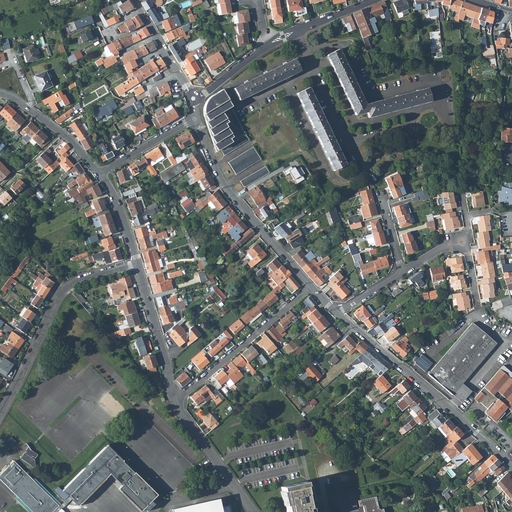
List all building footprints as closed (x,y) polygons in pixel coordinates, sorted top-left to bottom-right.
[(121,5),(119,2),(116,3),(119,9),(123,15),(134,9),(128,0),(121,5)] [(147,0),(141,2),(146,10),(153,7),(152,6),(155,5),(156,6),(161,4),(162,1),(161,0),(147,0)] [(280,8),(278,0),(269,0),(271,9),(280,8)] [(302,8),(300,0),(295,0),(286,2),(287,6),(288,12),(295,11),(296,17),(305,13),(304,8),(302,8)] [(399,0),(392,3),(397,13),(401,12),(407,9),(409,8),(405,0),(399,0)] [(427,3),(426,0),(413,0),(413,10),(420,10),(420,4),(424,4),(427,3)] [(426,0),(427,3),(427,9),(427,11),(431,10),(431,5),(430,3),(434,2),(434,0),(426,0)] [(462,2),(456,0),(455,0),(452,11),(458,13),(462,2)] [(383,14),(381,8),(386,6),(384,1),(367,8),(373,23),(375,22),(374,18),(383,14)] [(218,4),(219,15),(231,13),(229,2),(218,4)] [(458,20),(463,21),(464,16),(473,19),(470,27),(479,30),(479,25),(478,21),(477,20),(481,8),(462,2),(458,13),(458,15),(458,20)] [(273,21),(282,19),(280,8),(271,9),(273,21)] [(373,23),(367,8),(352,14),(358,28),(358,29),(362,38),(367,52),(371,51),(367,36),(377,32),(373,23)] [(485,22),(484,22),(487,10),(481,8),(477,20),(478,21),(479,25),(484,26),(485,22)] [(438,9),(427,12),(428,18),(438,16),(438,9)] [(237,12),(236,12),(238,23),(246,22),(249,21),(247,10),(237,12)] [(492,24),(493,12),(487,10),(484,22),(485,22),(492,24)] [(100,12),(97,13),(105,27),(108,26),(105,21),(100,12)] [(154,23),(168,17),(166,14),(161,16),(159,12),(150,17),(154,23)] [(358,28),(352,14),(343,18),(346,25),(349,24),(351,28),(350,29),(351,31),(358,28)] [(108,26),(119,21),(117,18),(120,17),(119,15),(105,21),(108,26)] [(130,19),(136,29),(143,24),(137,15),(130,19)] [(68,22),(70,30),(94,24),(92,16),(68,22)] [(165,32),(176,27),(171,17),(161,21),(165,32)] [(127,31),(128,33),(136,29),(130,19),(124,23),(125,24),(118,27),(121,32),(127,31)] [(238,23),(236,24),(238,35),(246,33),(248,33),(246,22),(238,23)] [(165,34),(169,41),(178,36),(179,39),(186,35),(182,26),(165,34)] [(88,31),(90,37),(92,37),(93,39),(102,34),(100,30),(98,27),(88,31)] [(145,27),(131,36),(134,43),(150,35),(145,27)] [(235,35),(238,47),(248,45),(246,33),(238,35),(235,35)] [(131,36),(129,35),(118,40),(122,48),(134,43),(131,36)] [(1,40),(4,50),(10,48),(7,38),(1,40)] [(169,47),(178,63),(181,61),(191,56),(196,53),(194,50),(188,53),(184,50),(181,45),(185,42),(182,38),(169,47)] [(122,48),(118,40),(113,43),(117,51),(117,50),(122,48)] [(148,53),(156,49),(152,41),(143,45),(148,53)] [(97,67),(103,63),(112,58),(113,59),(115,58),(119,56),(117,54),(118,53),(117,50),(117,51),(113,43),(107,45),(109,49),(108,50),(109,53),(110,52),(113,56),(111,57),(109,56),(103,59),(102,58),(95,62),(97,67)] [(34,48),(33,45),(22,49),(26,62),(37,58),(36,54),(38,53),(39,52),(38,49),(36,47),(34,48)] [(143,55),(148,53),(143,45),(139,47),(143,55)] [(143,55),(139,47),(133,50),(138,58),(143,55)] [(505,48),(496,49),(497,55),(498,61),(507,59),(508,65),(511,64),(510,60),(511,59),(511,48),(509,48),(506,48),(505,48)] [(80,50),(67,57),(69,64),(83,56),(80,50)] [(124,56),(127,55),(130,61),(134,59),(138,58),(133,50),(123,54),(124,56)] [(369,117),(431,100),(428,87),(365,105),(339,50),(327,56),(355,115),(367,112),(369,117)] [(225,63),(219,54),(205,62),(212,73),(218,69),(217,67),(225,63)] [(495,77),(498,76),(494,54),(490,55),(492,67),(494,67),(495,77)] [(181,61),(190,76),(200,70),(194,61),(191,56),(181,61)] [(106,68),(117,61),(115,58),(113,59),(112,58),(103,63),(106,68)] [(152,60),(157,70),(159,73),(162,71),(160,68),(165,66),(161,58),(155,62),(153,58),(151,60),(152,60)] [(127,63),(124,65),(129,78),(134,75),(139,72),(136,67),(137,66),(134,59),(130,61),(127,62),(127,63)] [(239,101),(300,71),(295,59),(233,88),(239,101)] [(152,60),(148,62),(154,72),(157,70),(152,60)] [(144,79),(154,72),(148,62),(138,69),(140,72),(144,79)] [(52,86),(45,71),(33,76),(40,91),(52,86)] [(139,82),(144,79),(140,72),(139,72),(134,75),(139,82)] [(129,78),(114,88),(119,95),(136,84),(139,82),(134,75),(129,78)] [(499,81),(489,83),(491,92),(501,93),(499,81)] [(157,85),(155,87),(148,91),(150,96),(152,103),(155,102),(153,96),(159,93),(161,95),(165,93),(164,92),(169,90),(166,82),(161,84),(157,85)] [(137,96),(144,91),(141,86),(133,91),(137,96)] [(334,171),(345,165),(308,88),(297,93),(334,171)] [(223,108),(224,111),(231,107),(222,90),(208,99),(205,104),(202,113),(203,116),(206,125),(216,152),(220,150),(232,143),(230,139),(233,137),(225,124),(227,122),(220,110),(223,108)] [(63,95),(60,91),(42,101),(44,105),(48,103),(53,113),(57,111),(53,103),(58,101),(60,106),(63,105),(64,106),(69,103),(64,94),(63,95)] [(114,99),(92,110),(98,122),(113,115),(111,111),(118,107),(114,99)] [(177,111),(175,112),(173,109),(172,107),(176,105),(175,102),(164,108),(166,112),(164,113),(169,122),(178,117),(177,116),(179,115),(177,111)] [(71,108),(72,108),(67,112),(56,120),(58,124),(70,116),(70,117),(78,112),(77,109),(80,108),(79,103),(71,108)] [(0,113),(8,121),(16,113),(8,104),(0,112),(0,113)] [(126,115),(134,112),(131,105),(123,109),(126,115)] [(232,143),(245,134),(231,107),(224,111),(223,108),(220,110),(227,122),(225,124),(233,137),(230,139),(232,143)] [(157,129),(169,122),(164,113),(162,109),(155,113),(156,118),(155,118),(154,117),(153,118),(157,129)] [(6,123),(15,131),(25,120),(16,113),(8,121),(6,123)] [(149,126),(143,116),(129,124),(136,135),(145,130),(144,128),(149,126)] [(77,119),(69,124),(72,128),(80,123),(77,119)] [(24,135),(26,133),(32,138),(39,130),(31,122),(20,133),(23,135),(24,135)] [(80,123),(72,128),(80,140),(88,136),(81,125),(80,123)] [(511,129),(500,128),(500,132),(499,143),(511,143),(511,138),(511,137),(511,129)] [(29,141),(33,145),(36,142),(42,148),(50,140),(39,130),(32,138),(30,140),(29,141)] [(181,149),(194,142),(187,131),(175,139),(181,149)] [(245,134),(232,143),(220,150),(224,156),(249,141),(245,134)] [(120,135),(112,140),(114,143),(113,143),(117,149),(125,144),(120,135)] [(80,141),(85,150),(93,145),(91,142),(91,141),(89,138),(88,136),(80,140),(80,141)] [(110,158),(114,155),(111,151),(112,151),(108,143),(107,143),(106,142),(103,140),(94,144),(96,150),(99,149),(101,153),(102,154),(103,156),(100,157),(103,162),(106,160),(107,160),(110,158)] [(67,143),(59,150),(62,154),(65,152),(71,147),(67,143)] [(236,174),(260,160),(253,147),(228,162),(236,174)] [(47,148),(32,163),(37,168),(39,166),(37,164),(39,164),(39,165),(40,164),(43,168),(51,161),(46,156),(50,152),(47,148)] [(152,166),(150,163),(162,156),(157,148),(147,154),(143,157),(150,168),(152,167),(152,166)] [(195,167),(202,163),(195,150),(185,156),(186,158),(177,164),(174,166),(160,174),(162,179),(163,182),(165,185),(166,184),(165,181),(185,169),(183,165),(184,164),(189,161),(188,161),(190,160),(195,167)] [(62,154),(53,163),(56,167),(59,164),(58,163),(65,157),(66,158),(69,155),(65,152),(62,154)] [(185,156),(183,153),(174,158),(177,164),(186,158),(185,156)] [(174,166),(177,164),(174,158),(172,155),(169,157),(174,166)] [(162,156),(150,163),(152,166),(163,159),(162,156)] [(66,172),(73,165),(66,158),(65,157),(58,163),(59,164),(66,172)] [(143,157),(127,166),(128,168),(132,174),(138,171),(145,166),(147,169),(150,174),(151,173),(151,174),(153,173),(151,170),(150,168),(143,157)] [(10,172),(0,160),(0,179),(1,181),(10,172)] [(184,164),(189,171),(195,167),(190,160),(188,161),(189,161),(184,164)] [(85,173),(78,162),(74,165),(73,165),(66,172),(57,180),(58,181),(60,179),(61,180),(71,171),(73,173),(75,171),(79,177),(85,173)] [(206,172),(207,171),(202,163),(195,167),(189,171),(194,179),(192,180),(194,183),(197,181),(199,180),(199,179),(203,177),(208,174),(206,172)] [(269,174),(265,167),(240,182),(244,188),(245,187),(253,183),(258,180),(269,174)] [(298,172),(303,179),(311,175),(306,167),(298,172)] [(128,168),(117,171),(116,173),(119,182),(129,179),(129,177),(132,175),(132,174),(128,168)] [(69,183),(71,186),(77,183),(79,186),(81,185),(82,186),(83,185),(86,188),(93,184),(85,173),(79,177),(76,179),(74,180),(69,183)] [(216,188),(215,187),(208,174),(203,177),(199,179),(199,180),(205,189),(208,187),(210,191),(216,188)] [(398,174),(385,178),(389,191),(398,188),(401,186),(402,186),(399,178),(401,178),(400,175),(398,175),(398,174)] [(25,185),(20,179),(10,188),(16,194),(25,185)] [(202,191),(205,189),(199,180),(197,181),(202,191)] [(245,187),(258,208),(266,203),(265,200),(264,199),(256,185),(255,185),(253,183),(245,187)] [(36,186),(42,194),(44,192),(37,184),(36,186)] [(101,192),(96,184),(83,191),(72,197),(75,200),(77,199),(80,202),(85,199),(83,197),(88,194),(92,192),(94,196),(101,192)] [(256,185),(264,199),(266,198),(257,184),(256,185)] [(139,187),(127,191),(128,195),(141,190),(139,187)] [(511,204),(511,189),(505,188),(503,187),(501,187),(501,191),(497,191),(500,206),(511,204)] [(71,192),(68,193),(71,197),(72,197),(83,191),(81,188),(74,192),(73,190),(71,192)] [(401,196),(398,188),(389,191),(392,199),(401,196)] [(185,189),(179,193),(182,197),(188,193),(185,189)] [(370,189),(360,192),(363,206),(374,203),(370,189)] [(198,206),(212,195),(214,193),(213,191),(211,192),(209,192),(195,203),(198,206)] [(218,211),(226,204),(216,191),(214,193),(212,195),(198,206),(197,206),(200,209),(207,204),(211,210),(213,210),(215,212),(218,210),(218,211)] [(451,192),(439,192),(440,199),(439,199),(440,204),(443,203),(444,210),(456,208),(455,198),(453,198),(453,196),(452,196),(451,192)] [(473,208),(484,206),(482,192),(471,192),(472,197),(471,197),(473,208)] [(125,199),(131,215),(153,207),(157,206),(156,202),(150,205),(150,206),(145,208),(140,197),(137,198),(136,195),(125,199)] [(343,196),(333,200),(334,204),(344,200),(343,196)] [(105,209),(100,198),(91,203),(95,210),(96,213),(105,209)] [(191,201),(190,201),(188,199),(180,204),(186,212),(193,206),(192,205),(194,204),(191,201)] [(266,203),(258,208),(253,211),(252,211),(254,215),(260,211),(264,218),(269,215),(267,212),(269,210),(267,206),(272,203),(270,200),(266,203)] [(374,203),(363,206),(360,206),(363,218),(377,215),(374,203)] [(402,204),(393,207),(396,217),(405,215),(402,204)] [(29,205),(20,210),(23,214),(31,209),(29,205)] [(228,231),(240,220),(228,206),(216,216),(218,220),(228,231)] [(153,207),(131,215),(135,226),(148,221),(147,218),(146,218),(145,215),(146,214),(145,212),(147,211),(148,214),(155,212),(153,207)] [(328,211),(332,225),(336,222),(339,220),(338,216),(337,213),(335,207),(331,210),(328,211)] [(101,227),(113,222),(107,208),(105,209),(96,213),(98,217),(92,219),(96,228),(101,227)] [(302,211),(291,217),(293,221),(296,219),(296,220),(304,215),(302,211)] [(458,223),(457,218),(459,218),(458,217),(456,217),(455,212),(441,215),(442,220),(444,220),(446,230),(460,227),(459,222),(458,223)] [(399,228),(411,225),(408,214),(405,215),(396,217),(399,228)] [(489,220),(490,220),(489,215),(479,217),(479,220),(478,221),(479,224),(477,224),(479,233),(489,231),(491,231),(489,220)] [(218,220),(216,216),(214,217),(210,221),(207,223),(210,226),(218,220)] [(359,222),(357,217),(347,220),(348,225),(359,222)] [(274,229),(281,238),(291,233),(284,224),(285,223),(286,225),(291,222),(289,219),(274,229)] [(247,228),(240,220),(228,231),(227,231),(235,241),(239,238),(237,235),(241,232),(247,228)] [(306,227),(314,223),(312,220),(304,225),(304,226),(292,232),(295,237),(302,233),(304,237),(309,234),(305,227),(306,227)] [(378,220),(369,222),(371,230),(372,234),(381,232),(380,228),(378,220)] [(113,222),(101,227),(105,236),(116,232),(113,222)] [(360,222),(359,222),(348,225),(350,230),(361,227),(360,222)] [(135,229),(138,239),(155,234),(154,230),(150,231),(150,233),(147,233),(145,226),(135,229)] [(235,241),(230,245),(229,246),(221,253),(225,258),(231,253),(233,251),(237,248),(254,233),(250,229),(239,238),(235,241)] [(489,241),(490,241),(489,231),(479,233),(477,233),(478,238),(477,238),(478,249),(481,248),(490,247),(489,241)] [(375,246),(385,244),(381,232),(372,234),(375,246)] [(403,244),(412,241),(410,235),(408,236),(407,233),(401,234),(403,244)] [(155,234),(138,239),(141,249),(151,246),(150,245),(149,241),(152,240),(152,239),(153,238),(156,238),(155,234)] [(88,238),(84,240),(86,245),(93,242),(99,240),(96,235),(89,238),(88,238)] [(103,247),(100,248),(101,252),(109,250),(116,247),(115,243),(114,243),(112,240),(111,236),(101,240),(103,247)] [(291,241),(293,247),(304,242),(302,236),(291,241)] [(403,244),(406,254),(417,251),(414,241),(412,241),(403,244)] [(262,251),(257,244),(247,252),(248,253),(245,255),(250,261),(262,251)] [(493,255),(492,250),(500,249),(500,245),(490,247),(481,248),(482,252),(476,253),(477,259),(478,258),(479,264),(480,264),(492,262),(491,256),(493,255)] [(118,248),(109,251),(109,250),(101,252),(87,257),(88,260),(86,261),(87,263),(93,261),(92,258),(96,257),(97,258),(106,256),(109,263),(122,259),(118,248)] [(320,254),(318,251),(313,255),(308,259),(298,248),(289,253),(302,268),(312,259),(320,254)] [(156,259),(155,258),(154,259),(151,250),(142,252),(145,263),(156,259)] [(265,255),(262,251),(250,261),(253,264),(253,265),(265,255)] [(29,259),(26,256),(17,268),(20,270),(29,259)] [(375,260),(374,257),(371,258),(373,261),(376,270),(388,266),(387,262),(389,262),(387,256),(375,260)] [(306,273),(310,278),(318,271),(316,268),(318,267),(321,264),(328,260),(327,257),(316,263),(316,264),(306,273)] [(451,273),(463,271),(461,261),(459,261),(458,257),(448,259),(451,273)] [(156,259),(145,263),(148,273),(161,269),(158,259),(157,259),(156,259)] [(266,280),(281,266),(275,259),(267,266),(270,269),(272,271),(270,273),(264,278),(266,280)] [(306,273),(316,264),(312,259),(302,268),(306,273)] [(373,261),(363,265),(361,260),(358,261),(362,275),(376,270),(373,261)] [(494,278),(495,278),(492,262),(480,264),(483,280),(494,278)] [(511,272),(511,264),(504,265),(501,265),(502,273),(505,272),(510,273),(511,272)] [(443,274),(442,265),(429,268),(432,281),(444,278),(443,274)] [(286,271),(281,266),(266,280),(268,283),(273,279),(278,285),(286,279),(290,276),(291,275),(287,271),(286,271)] [(318,271),(310,278),(318,287),(324,281),(323,279),(331,272),(327,266),(320,270),(318,271)] [(43,285),(49,290),(54,283),(49,280),(52,276),(46,271),(42,277),(45,278),(41,284),(43,285)] [(207,280),(204,271),(197,273),(201,282),(207,280)] [(149,276),(151,283),(164,279),(162,272),(149,276)] [(418,288),(423,284),(420,279),(422,277),(419,272),(408,280),(410,282),(407,284),(409,286),(414,282),(418,288)] [(511,281),(510,276),(511,276),(510,273),(505,272),(502,273),(503,277),(506,284),(511,282),(511,281)] [(131,285),(129,275),(128,275),(119,278),(120,283),(110,286),(112,293),(126,289),(126,286),(127,286),(131,285)] [(463,275),(449,277),(450,284),(453,284),(454,290),(467,288),(465,279),(464,279),(463,275)] [(291,294),(300,287),(290,276),(286,279),(278,285),(274,289),(277,293),(278,294),(280,292),(279,290),(285,286),(291,294)] [(340,280),(337,276),(327,286),(330,289),(331,288),(340,280)] [(342,284),(347,279),(344,276),(340,280),(331,288),(341,299),(349,292),(342,284)] [(10,285),(12,282),(14,284),(16,281),(10,277),(3,286),(7,288),(10,285)] [(164,279),(151,283),(154,293),(173,288),(170,279),(172,279),(171,277),(169,278),(164,279)] [(493,288),(496,288),(494,278),(483,280),(484,285),(482,285),(484,299),(495,297),(493,288)] [(43,299),(49,290),(43,285),(40,290),(36,294),(43,299)] [(135,297),(132,287),(128,288),(126,289),(112,293),(111,294),(115,306),(116,305),(128,301),(128,299),(135,297)] [(214,291),(222,300),(226,297),(217,288),(214,291)] [(403,291),(397,288),(392,293),(395,297),(403,291)] [(274,289),(263,299),(268,306),(269,307),(278,299),(274,295),(277,293),(274,289)] [(85,302),(76,291),(71,293),(80,303),(85,302)] [(437,298),(435,291),(428,292),(429,299),(429,300),(437,298)] [(468,295),(466,296),(465,292),(452,295),(453,298),(455,298),(458,311),(467,310),(466,308),(470,307),(468,295)] [(36,294),(30,304),(31,305),(36,308),(37,308),(43,299),(36,294)] [(177,302),(175,295),(171,297),(171,298),(166,299),(165,295),(156,298),(158,307),(177,302)] [(510,296),(500,300),(502,306),(511,302),(511,301),(510,296)] [(316,304),(310,297),(303,302),(307,307),(304,310),(306,313),(313,306),(316,304)] [(263,299),(255,305),(260,312),(268,306),(263,299)] [(125,315),(136,312),(133,300),(128,301),(116,305),(117,310),(122,308),(125,315)] [(158,307),(163,324),(173,321),(171,311),(185,307),(183,300),(182,300),(177,302),(158,307)] [(93,307),(92,308),(88,304),(86,301),(85,302),(80,303),(89,313),(96,311),(93,307)] [(252,319),(260,312),(255,305),(240,317),(240,318),(245,324),(249,321),(247,318),(250,316),(252,319)] [(368,305),(364,308),(362,306),(353,313),(357,318),(358,317),(362,322),(363,321),(370,315),(374,313),(368,305)] [(321,315),(313,306),(306,313),(302,316),(305,319),(307,317),(312,323),(321,315)] [(375,322),(372,319),(371,317),(372,315),(373,317),(382,310),(381,307),(376,311),(374,313),(370,315),(363,321),(369,329),(376,323),(375,322)] [(22,318),(29,322),(34,315),(33,314),(27,310),(26,309),(21,317),(22,318)] [(300,318),(294,310),(291,313),(297,320),(300,318)] [(125,315),(128,327),(129,327),(140,324),(136,312),(125,315)] [(211,313),(207,316),(212,322),(216,319),(211,313)] [(291,313),(278,323),(280,325),(285,330),(288,327),(286,325),(287,323),(289,322),(292,325),(297,320),(291,313)] [(381,321),(380,322),(381,323),(368,333),(373,337),(377,333),(380,336),(381,336),(395,324),(392,319),(389,320),(389,319),(393,316),(391,314),(390,314),(385,318),(383,320),(384,322),(385,321),(388,325),(386,327),(382,323),(381,321)] [(320,332),(329,324),(321,315),(312,323),(320,332)] [(185,332),(179,325),(185,320),(185,318),(184,317),(171,328),(173,330),(169,334),(174,341),(185,332)] [(15,328),(23,333),(31,323),(29,322),(22,318),(20,321),(18,324),(15,328)] [(235,334),(244,326),(239,319),(235,322),(233,324),(234,325),(235,324),(236,326),(231,329),(235,334)] [(394,339),(390,333),(392,331),(401,324),(398,321),(395,324),(381,336),(389,348),(391,346),(396,343),(394,339)] [(471,323),(427,374),(450,395),(460,383),(461,382),(495,344),(471,323)] [(285,330),(280,325),(275,329),(279,334),(284,331),(285,330)] [(188,333),(187,341),(186,347),(200,335),(192,326),(188,329),(188,333)] [(128,327),(108,334),(110,336),(113,336),(115,335),(116,337),(131,332),(129,327),(128,327)] [(278,339),(281,337),(273,327),(268,331),(276,342),(279,340),(278,339)] [(319,342),(322,340),(326,344),(323,346),(326,349),(340,337),(336,332),(335,334),(330,328),(316,339),(319,342)] [(9,343),(17,349),(23,341),(11,332),(7,337),(3,335),(1,337),(9,343)] [(174,341),(178,346),(184,342),(184,341),(185,332),(174,341)] [(275,347),(265,334),(261,337),(262,338),(256,343),(260,347),(261,346),(263,348),(268,354),(276,348),(275,347)] [(119,343),(118,341),(113,336),(110,336),(117,344),(119,343)] [(356,345),(348,336),(337,345),(340,348),(344,345),(349,351),(356,345)] [(148,340),(147,341),(146,337),(136,341),(140,352),(151,349),(148,340)] [(402,357),(409,350),(405,346),(402,343),(404,341),(406,340),(405,337),(396,343),(391,346),(394,349),(402,357)] [(224,338),(220,341),(217,339),(215,340),(217,344),(221,348),(228,342),(224,338)] [(294,352),(297,356),(303,350),(299,345),(296,347),(291,341),(287,344),(288,344),(294,352)] [(347,353),(349,355),(356,350),(361,354),(369,347),(361,341),(356,345),(349,351),(347,353)] [(9,343),(6,347),(2,345),(0,347),(0,349),(11,357),(17,349),(9,343)] [(207,352),(211,356),(221,348),(217,344),(215,345),(207,352)] [(294,352),(288,344),(282,349),(284,351),(285,351),(289,356),(294,352)] [(258,354),(251,346),(241,354),(247,363),(258,354)] [(362,362),(368,367),(379,356),(369,347),(361,354),(351,363),(352,365),(352,366),(362,362)] [(209,362),(203,356),(205,354),(202,350),(190,360),(198,371),(209,362)] [(153,354),(143,357),(147,369),(148,369),(151,368),(152,373),(156,371),(155,366),(157,366),(153,354)] [(414,362),(424,371),(431,363),(421,354),(414,362)] [(264,364),(267,362),(261,355),(258,357),(264,364)] [(332,365),(338,360),(334,355),(328,360),(332,365)] [(229,369),(224,373),(234,384),(243,376),(238,370),(245,365),(246,364),(239,356),(231,363),(232,364),(228,367),(229,369)] [(381,375),(391,366),(379,356),(368,367),(377,375),(379,377),(381,375)] [(3,359),(1,363),(0,363),(0,371),(5,375),(12,365),(3,359)] [(246,364),(245,365),(252,375),(255,373),(251,367),(249,368),(246,364)] [(321,376),(311,365),(303,371),(304,372),(302,375),(299,372),(295,375),(298,378),(301,381),(307,376),(313,383),(315,381),(321,376)] [(511,380),(511,376),(501,367),(499,369),(511,380)] [(180,389),(188,382),(190,380),(183,371),(181,368),(178,370),(180,372),(183,373),(173,381),(180,389)] [(190,374),(186,369),(183,371),(190,380),(193,378),(190,374)] [(511,380),(499,369),(474,399),(478,403),(479,402),(486,409),(484,411),(484,413),(487,416),(486,417),(490,420),(491,419),(494,422),(496,422),(499,420),(500,421),(511,412),(511,380)] [(222,371),(209,381),(216,389),(217,390),(221,386),(220,385),(225,381),(229,387),(231,386),(234,389),(236,387),(234,384),(224,373),(222,371)] [(379,396),(390,386),(381,375),(379,377),(372,383),(377,390),(375,391),(379,396)] [(401,394),(409,387),(404,380),(399,384),(396,386),(399,391),(401,394)] [(460,383),(450,395),(460,403),(470,392),(460,383)] [(207,397),(210,395),(211,396),(214,400),(214,399),(216,402),(214,403),(216,405),(224,398),(217,390),(216,389),(211,393),(205,385),(199,390),(205,398),(207,397)] [(199,390),(190,397),(196,405),(201,402),(204,400),(205,398),(199,390)] [(409,405),(416,399),(410,391),(402,397),(403,399),(396,405),(401,411),(409,405)] [(416,399),(409,405),(414,412),(417,416),(422,411),(426,408),(418,398),(416,399)] [(379,401),(377,403),(384,410),(389,406),(385,401),(383,402),(381,399),(379,401)] [(200,409),(196,413),(201,419),(201,418),(204,415),(200,409)] [(431,421),(436,428),(438,427),(446,421),(440,413),(439,414),(436,410),(427,417),(431,421)] [(425,414),(422,411),(417,416),(413,418),(404,426),(398,431),(402,435),(419,421),(420,423),(426,419),(423,416),(425,414)] [(219,424),(208,412),(204,415),(201,418),(204,421),(203,421),(209,428),(209,427),(211,430),(219,424)] [(410,414),(404,419),(405,420),(402,423),(404,426),(413,418),(410,414)] [(438,427),(445,435),(454,428),(447,419),(446,421),(438,427)] [(454,428),(445,435),(443,437),(449,444),(449,443),(453,440),(454,442),(462,434),(456,427),(455,428),(454,428)] [(425,443),(432,438),(429,435),(422,440),(425,443)] [(10,448),(16,441),(11,436),(4,443),(10,448)] [(451,446),(444,452),(450,460),(451,460),(455,457),(455,456),(463,450),(456,442),(455,443),(451,446)] [(449,444),(440,451),(442,453),(444,452),(451,446),(449,443),(449,444)] [(24,451),(20,457),(34,467),(35,465),(35,462),(35,459),(33,457),(34,455),(36,457),(39,453),(33,449),(32,448),(31,447),(29,445),(25,450),(26,451),(25,452),(24,451)] [(74,478),(63,490),(69,496),(71,499),(78,505),(106,477),(110,473),(143,508),(146,511),(153,504),(150,501),(156,494),(123,460),(107,445),(74,478)] [(458,461),(465,455),(472,464),(481,457),(472,447),(471,448),(469,445),(463,449),(463,450),(455,456),(455,457),(458,461)] [(450,460),(444,452),(442,453),(440,455),(447,463),(450,460)] [(475,479),(496,459),(492,455),(479,467),(480,467),(479,468),(479,469),(473,475),(472,474),(469,477),(470,478),(467,480),(470,483),(472,481),(475,479)] [(500,463),(496,459),(475,479),(477,482),(488,473),(489,474),(500,463)] [(51,511),(52,511),(59,505),(14,460),(0,474),(0,478),(33,511),(51,511)] [(504,468),(500,463),(489,474),(491,475),(493,473),(496,476),(498,474),(504,468)] [(511,480),(509,477),(511,476),(508,472),(496,482),(495,483),(508,499),(509,498),(511,495),(511,480)] [(143,508),(110,473),(106,477),(140,511),(143,508)] [(306,485),(305,485),(304,481),(279,486),(280,490),(279,491),(282,506),(283,505),(284,511),(310,511),(309,507),(310,507),(308,500),(309,499),(306,485)] [(477,494),(480,497),(486,491),(484,489),(481,492),(480,491),(477,494)] [(58,511),(68,503),(71,499),(69,496),(53,511),(52,511),(51,511),(58,511)] [(231,511),(231,506),(222,508),(219,498),(172,509),(172,511),(231,511)] [(381,511),(381,507),(376,508),(374,498),(356,501),(358,507),(362,506),(362,511),(381,511)]
